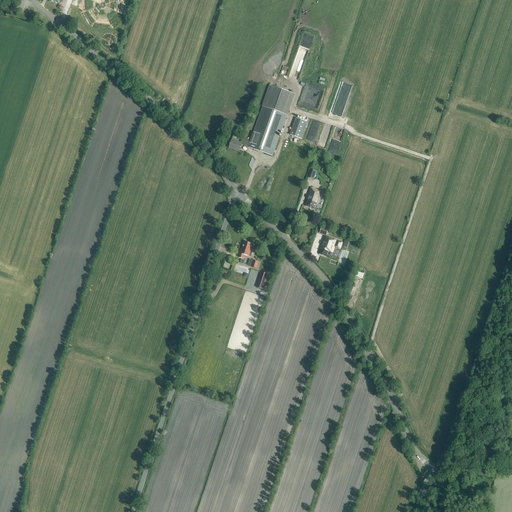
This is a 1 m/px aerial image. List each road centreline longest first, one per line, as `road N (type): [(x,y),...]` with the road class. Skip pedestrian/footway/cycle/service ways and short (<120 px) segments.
road 1 (tertiary): [(433,470),(419,458),(340,305),(237,191)]
road 2 (unclassified): [(132,511),(237,191)]
road 3 (tertiary): [(237,191),(210,155),(30,0)]
road 4 (unknown): [(237,191),(256,163),(276,155),(295,98),(290,84)]
